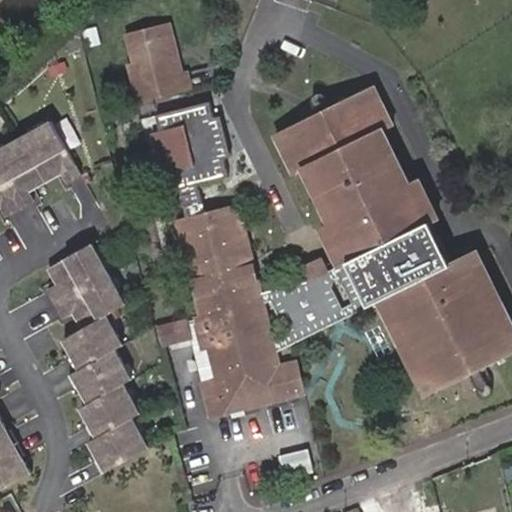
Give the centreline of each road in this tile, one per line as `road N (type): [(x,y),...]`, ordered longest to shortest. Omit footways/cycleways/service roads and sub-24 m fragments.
road 1 (unknown): [(286,0),(256,24),(240,64),(311,252)]
road 2 (residential): [(511,427),(286,511)]
